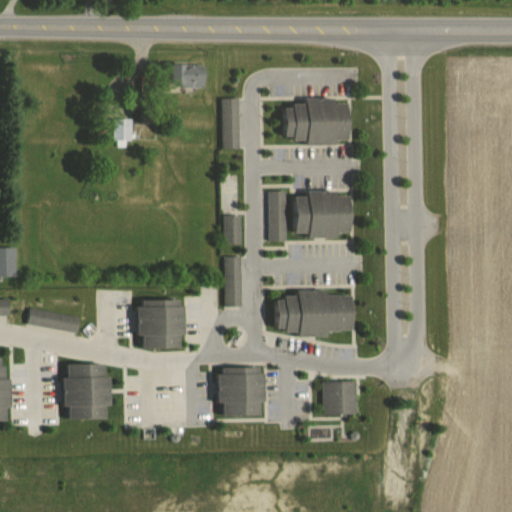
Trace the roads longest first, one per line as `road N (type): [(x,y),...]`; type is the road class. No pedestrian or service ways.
road 1 (residential): [(407,27),(404,334),(390,355),(343,359),(257,346),(150,352),(0,320)]
road 2 (primary): [(511,27),(0,25)]
road 3 (residential): [(257,346),(251,80),(259,70),(343,67)]
